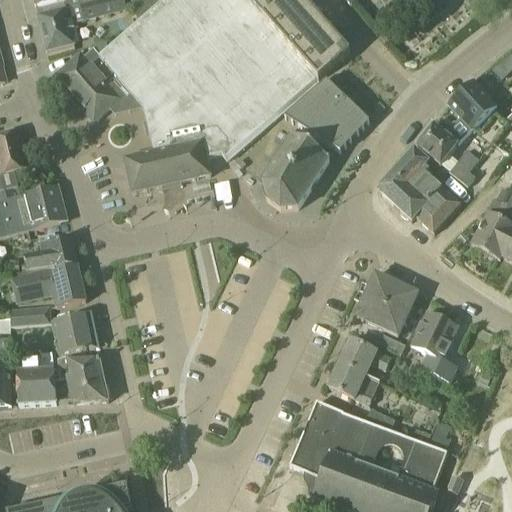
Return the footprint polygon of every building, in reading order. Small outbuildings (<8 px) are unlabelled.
[(73,10),(39,18),(48,54),(74,47),(74,45),(78,44),(75,31),(78,30),(77,25),(83,23),(126,12),(123,0),(110,0),(97,4),(79,8),(80,10),(73,11),(73,10)] [(94,53),(85,61),(120,103),(125,109),(135,100),(144,111),(155,156),(126,163),(134,197),(211,179),(207,161),(215,160),(223,158),(229,164),(232,160),(267,130),(318,85),(319,85),(245,0),(167,0),(121,41),(100,60),(94,53)] [(128,0),(136,11),(151,0),(128,0)] [(300,0),(245,0),(319,85),(350,57),(300,0)] [(120,103),(85,61),(81,57),(74,63),(55,80),(56,81),(73,100),(90,120),(95,120),(99,121),(120,103)] [(349,105),(356,98),(335,78),(328,85),(349,105)] [(472,134),(497,110),(489,101),(490,100),(475,83),(448,108),(472,134)] [(295,141),(328,162),(336,151),(341,156),(342,155),(340,153),(344,148),(346,150),(347,149),(345,147),(349,143),(351,145),(352,144),(350,142),(357,135),(359,137),(359,136),(358,134),(362,130),(364,132),(365,131),(363,129),(367,125),(369,127),(370,126),(327,84),(286,121),(302,131),(295,141)] [(447,172),(454,164),(449,160),(459,147),(434,127),(416,149),(442,169),(442,168),(447,172)] [(0,170),(6,193),(16,190),(12,175),(28,170),(19,136),(0,140),(0,170)] [(328,162),(295,141),(293,139),(264,186),(268,203),(282,214),(299,212),(302,207),(330,163),(328,162)] [(442,191),(429,179),(432,176),(425,170),(429,166),(415,153),(381,190),(382,197),(413,225),(416,221),(434,237),(461,207),(443,190),(442,191)] [(454,164),(447,172),(451,175),(450,176),(468,191),(476,181),(470,176),(480,163),(467,154),(457,166),(454,164)] [(243,172),(247,167),(241,161),(237,165),(243,172)] [(495,265),(497,260),(511,232),(511,228),(508,227),(511,219),(511,187),(495,220),(489,217),(479,235),(474,232),(466,249),(495,265)] [(0,242),(5,241),(68,224),(59,189),(0,204),(0,242)] [(511,232),(497,260),(500,262),(502,259),(511,264),(511,232)] [(41,278),(69,274),(92,272),(86,244),(72,247),(69,239),(53,243),(54,252),(57,260),(38,263),(41,278)] [(23,281),(34,279),(32,267),(13,269),(14,282),(23,281)] [(69,274),(41,278),(34,279),(23,281),(30,312),(68,303),(71,314),(100,308),(93,274),(70,279),(69,274)] [(432,297),(390,277),(384,290),(382,289),(381,296),(379,300),(375,306),(376,306),(370,320),(413,339),(432,297)] [(12,332),(52,329),(51,311),(11,315),(11,321),(12,332)] [(443,382),(450,368),(466,333),(435,318),(419,353),(435,361),(428,375),(443,382)] [(69,362),(106,354),(99,320),(62,328),(69,362)] [(380,340),(372,336),(369,342),(402,357),(406,348),(382,337),(380,340)] [(0,341),(0,351),(11,352),(11,342),(0,341)] [(365,380),(366,379),(371,367),(386,374),(392,362),(377,355),(352,343),(340,368),(365,380)] [(72,375),(70,375),(42,374),(42,356),(17,357),(19,409),(57,407),(57,406),(75,408),(72,375)] [(0,410),(12,410),(11,362),(0,362),(0,410)] [(72,375),(75,408),(83,407),(83,409),(119,407),(110,365),(80,366),(80,365),(78,365),(69,367),(70,375),(72,375)] [(381,386),(366,379),(365,380),(340,368),(330,391),(355,403),(355,402),(370,409),(381,386)] [(366,425),(348,418),(321,407),(294,471),(325,483),(338,451),(429,487),(438,491),(451,458),(430,449),(411,442),(390,434),(366,425)] [(396,423),(372,412),(366,425),(390,434),(396,423)] [(414,433),(411,442),(430,449),(433,439),(414,433)] [(418,511),(429,487),(338,451),(325,483),(319,498),(323,500),(353,511),(418,511)] [(131,511),(133,511),(128,487),(91,496),(89,496),(78,498),(79,500),(76,501),(73,502),(72,500),(64,502),(63,502),(17,511),(131,511)]
